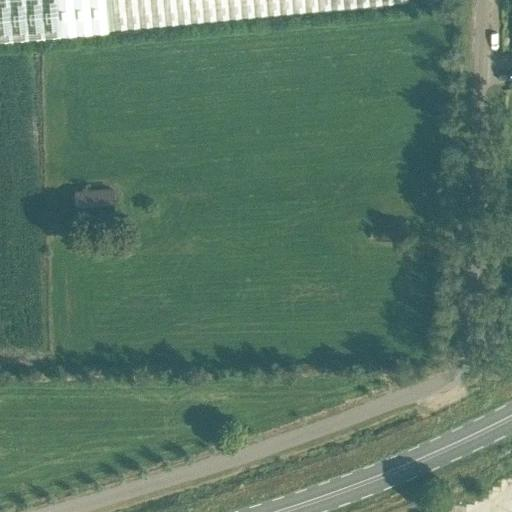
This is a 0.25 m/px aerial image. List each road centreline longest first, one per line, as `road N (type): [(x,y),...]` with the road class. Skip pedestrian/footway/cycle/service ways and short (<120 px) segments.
road 1 (unclassified): [(55,511),(367,411),(456,373),(472,341),(482,0)]
road 2 (secondary): [(276,511),(511,416)]
